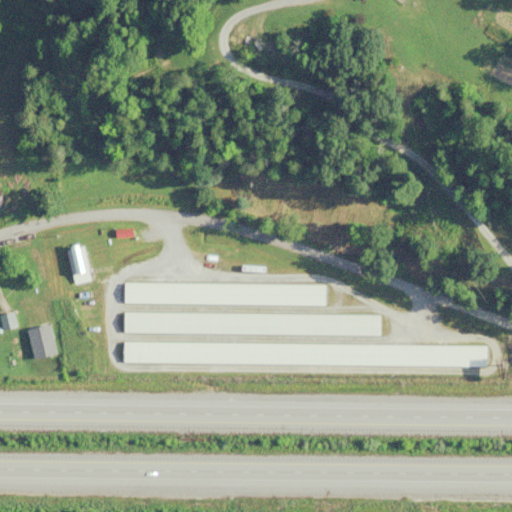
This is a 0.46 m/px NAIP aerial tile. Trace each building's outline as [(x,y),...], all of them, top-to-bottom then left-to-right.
[(85,281),(78,242),(59,245),(66,285),(85,281)] [(117,304),(318,305),(318,283),(117,282),(117,304)] [(121,312),(121,331),(297,333),(297,314),(121,312)] [(376,316),(348,316),(348,333),(376,333),(376,316)] [(26,342),(28,357),(49,355),(47,340),(26,342)] [(116,342),(116,361),(177,361),(177,354),(262,355),(262,343),(116,342)]
